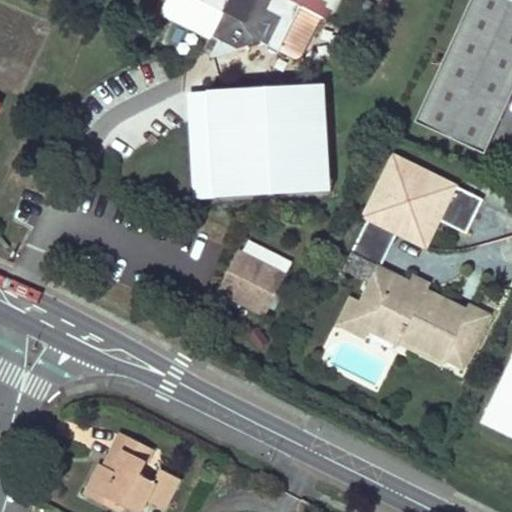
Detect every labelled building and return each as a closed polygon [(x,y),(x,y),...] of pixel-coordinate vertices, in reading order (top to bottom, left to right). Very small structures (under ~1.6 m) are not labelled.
[(330,20),(340,0),(198,0),(224,13),(212,37),(219,40),(211,56),(214,57),(237,50),(240,44),(246,47),(247,50),(265,44),(278,50),(300,5),(330,20)] [(511,1),(509,0),(473,0),(416,122),(484,154),(511,94),(511,1)] [(212,37),(204,52),(211,56),(219,40),(212,37)] [(210,206),(331,202),(328,93),(206,97),(210,206)] [(394,156),(364,217),(370,220),(366,229),(392,242),(397,233),(426,247),(439,220),(443,213),(447,215),(451,226),(466,234),(483,200),(394,156)] [(443,213),(439,220),(451,226),(447,215),(443,213)] [(392,242),(366,229),(344,271),(371,284),(378,268),(379,268),(392,242)] [(287,273),(234,248),(214,289),(244,303),(248,294),(271,305),(287,273)] [(361,304),(354,320),(369,327),(444,364),(447,359),(464,367),(489,316),(470,307),(468,312),(425,291),(423,295),(409,289),(411,284),(379,268),(378,268),(371,284),(361,304)] [(411,284),(409,289),(423,295),(425,291),(428,284),(415,277),(411,284)] [(248,294),(244,303),(267,314),(271,305),(248,294)] [(354,320),(361,304),(350,299),(339,325),(364,337),(369,327),(354,320)] [(511,358),(481,423),(511,437),(511,358)] [(101,465),(85,496),(116,511),(120,511),(123,507),(131,511),(140,511),(146,501),(163,510),(179,479),(161,469),(154,482),(139,475),(153,449),(122,433),(108,460),(113,462),(109,469),(101,465)]
